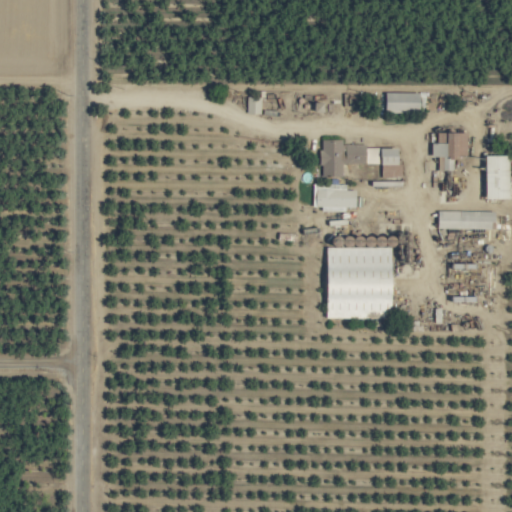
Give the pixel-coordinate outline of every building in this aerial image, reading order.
[(414,93),(380,93),(379,113),(413,114),(414,93)] [(462,155),(462,133),(432,133),(432,143),(426,143),(426,157),(438,157),(438,171),(449,171),(449,155),(462,155)] [(339,165),(377,164),(378,178),(398,177),(398,164),(390,164),(390,146),(339,147),(339,140),(316,140),(316,177),(339,177),(339,165)] [(478,200),(501,200),(500,156),(477,156),(478,200)] [(343,186),(309,186),(308,207),(316,207),(316,211),(342,212),(342,208),(351,208),(351,191),(343,190),(343,186)] [(432,229),(488,230),(489,212),(432,211),(432,229)]
